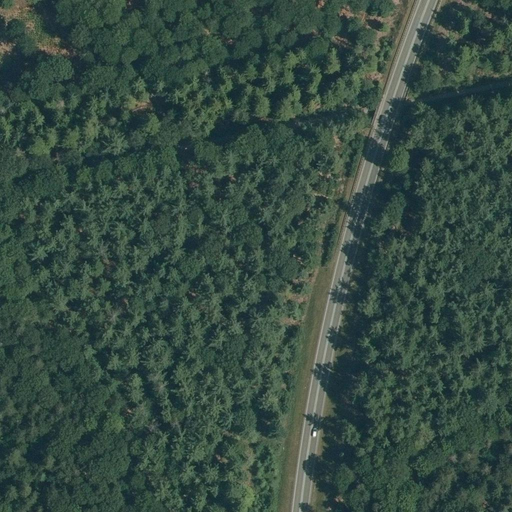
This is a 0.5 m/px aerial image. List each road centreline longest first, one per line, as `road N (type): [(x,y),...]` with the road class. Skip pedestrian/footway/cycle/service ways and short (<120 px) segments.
road 1 (trunk): [(300,511),(339,267),(428,0)]
road 2 (track): [(0,254),(97,403),(152,511)]
road 3 (track): [(0,182),(179,148)]
